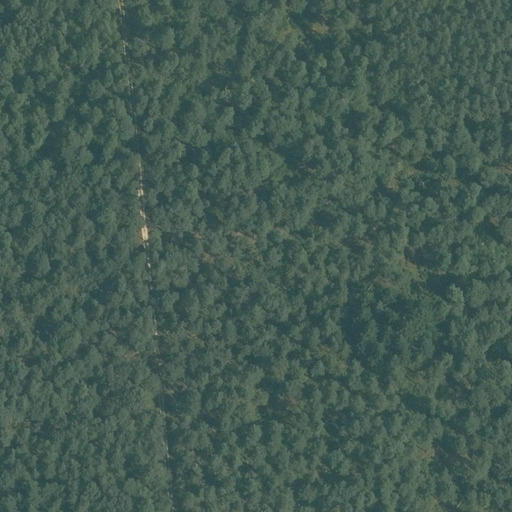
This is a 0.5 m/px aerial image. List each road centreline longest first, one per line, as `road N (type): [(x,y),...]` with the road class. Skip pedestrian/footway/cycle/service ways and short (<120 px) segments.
road 1 (track): [(480,511),(341,0)]
road 2 (track): [(114,0),(169,511)]
road 3 (track): [(122,77),(347,23)]
